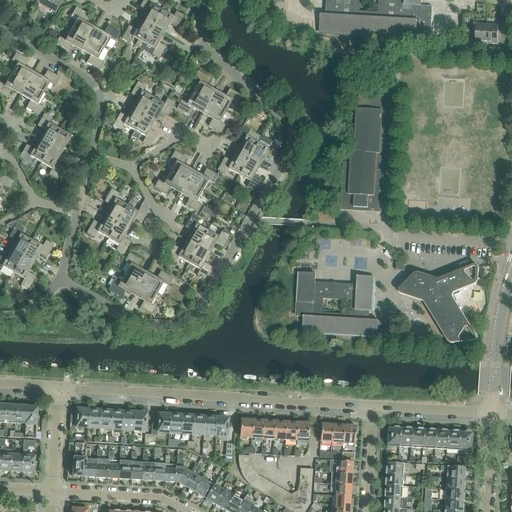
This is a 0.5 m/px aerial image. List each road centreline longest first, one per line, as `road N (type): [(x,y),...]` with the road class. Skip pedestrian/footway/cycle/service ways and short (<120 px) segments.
road 1 (residential): [(60,281),(149,325),(190,320),(285,154),(288,132),(207,48),(197,27),(202,0)]
road 2 (residential): [(372,406),(59,386)]
road 3 (residential): [(90,157),(96,88),(0,28)]
road 4 (residential): [(492,412),(511,274)]
road 5 (residential): [(187,511),(156,498),(52,489)]
road 6 (residential): [(492,412),(372,406)]
